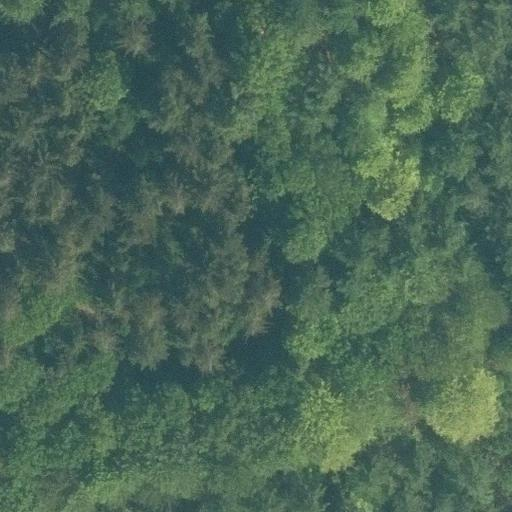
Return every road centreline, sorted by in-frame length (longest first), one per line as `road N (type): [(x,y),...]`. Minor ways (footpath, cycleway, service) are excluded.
road 1 (track): [(449,331),(0,439)]
road 2 (track): [(368,0),(449,331)]
road 3 (track): [(493,511),(464,391)]
